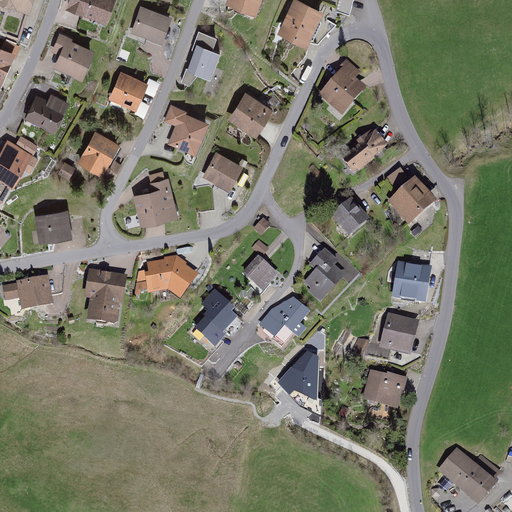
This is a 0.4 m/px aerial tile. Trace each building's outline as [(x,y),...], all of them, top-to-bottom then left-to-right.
[(25,0),(0,0),(0,8),(20,15),(25,0)] [(110,0),(69,0),(66,7),(103,21),(110,0)] [(226,0),(225,4),(256,16),(261,0),(226,0)] [(312,13),(287,0),(269,36),(294,48),(312,13)] [(169,17),(140,7),(130,34),(159,45),(169,17)] [(72,39),(60,34),(53,51),(57,52),(51,66),(80,78),(91,50),(71,42),(72,39)] [(209,41),(193,35),(179,73),(207,83),(216,57),(205,53),(209,41)] [(0,62),(4,54),(10,56),(14,49),(0,42),(0,62)] [(356,75),(343,64),(313,102),(341,124),(364,95),(349,84),(356,75)] [(139,84),(117,74),(104,102),(126,112),(139,84)] [(267,113),(239,95),(222,122),(250,139),(267,113)] [(41,102),(29,97),(18,120),(46,133),(60,103),(44,96),(41,102)] [(178,113),(166,108),(160,123),(168,126),(161,146),(185,155),(197,123),(177,116),(178,113)] [(352,146),(334,164),(347,178),(383,152),(373,133),(349,142),(352,146)] [(111,148),(89,135),(72,166),(106,184),(117,165),(105,159),(111,148)] [(1,140),(0,140),(0,188),(26,146),(14,139),(10,145),(1,140)] [(236,167),(210,154),(198,177),(223,191),(236,167)] [(390,196),(380,204),(398,228),(428,205),(401,172),(382,187),(390,196)] [(144,191),(126,196),(134,226),(170,216),(160,179),(142,184),(144,191)] [(346,203),(327,217),(342,238),(361,224),(346,203)] [(68,210),(36,214),(39,241),(72,237),(68,210)] [(264,227),(257,221),(249,230),(256,236),(264,227)] [(0,244),(1,246),(10,237),(4,232),(0,236),(0,244)] [(268,249),(259,241),(252,249),(261,257),(268,249)] [(315,272),(304,283),(311,290),(308,293),(321,304),(346,277),(336,267),(339,264),(324,249),(309,266),(315,272)] [(160,263),(141,267),(144,295),(160,293),(170,303),(192,278),(178,268),(179,264),(173,258),(160,259),(160,263)] [(280,276),(259,258),(244,276),(265,294),(280,276)] [(432,269),(399,263),(392,300),(426,305),(432,269)] [(116,279),(82,272),(76,302),(82,303),(77,323),(106,329),(116,279)] [(17,284),(3,287),(5,302),(18,300),(21,314),(55,308),(49,276),(16,282),(17,284)] [(205,319),(195,330),(215,348),(226,336),(224,333),(237,319),(232,314),(235,310),(215,292),(201,307),(208,313),(203,318),(205,319)] [(271,310),(259,325),(282,345),(292,333),(299,338),(306,330),(300,325),(310,313),(293,298),(271,310)] [(417,322),(389,315),(381,348),(408,355),(417,322)] [(365,345),(355,341),(349,355),(359,359),(365,345)] [(291,364),(276,380),(287,392),(303,405),(314,410),(315,380),(306,376),(309,371),(291,364)] [(401,384),(365,374),(357,401),(394,411),(401,384)] [(457,449),(438,473),(479,508),(498,485),(494,481),(502,473),(481,455),(474,464),(457,449)]
